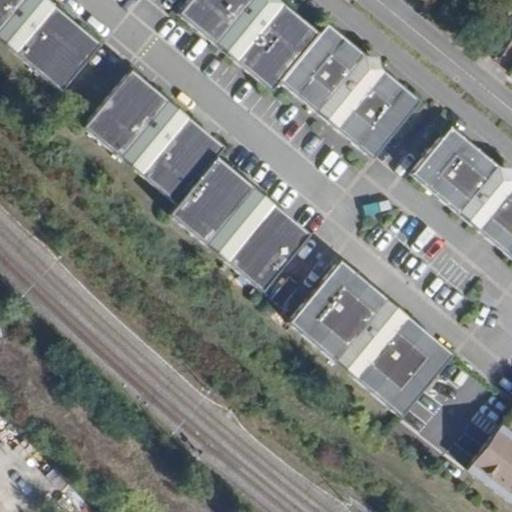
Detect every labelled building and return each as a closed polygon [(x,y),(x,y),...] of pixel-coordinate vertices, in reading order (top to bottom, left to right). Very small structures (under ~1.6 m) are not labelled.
[(97,43),(45,0),(0,0),(0,42),(58,91),(97,43)] [(269,0),(184,0),(174,12),(267,91),(276,82),(368,158),(416,102),(324,24),(316,33),(279,1),(275,5),(269,0)] [(162,102),(165,99),(129,69),(81,127),(173,205),(164,216),(256,292),(305,233),(213,156),(221,147),(184,115),(181,119),(162,102)] [(184,115),(165,99),(162,102),(181,119),(184,115)] [(511,180),(447,126),(407,173),(511,261),(511,180)] [(335,257),(283,319),(394,415),(447,353),(335,257)] [(511,404),(462,468),(511,506),(511,404)] [(0,493),(14,484),(3,468),(0,469),(0,493)]
